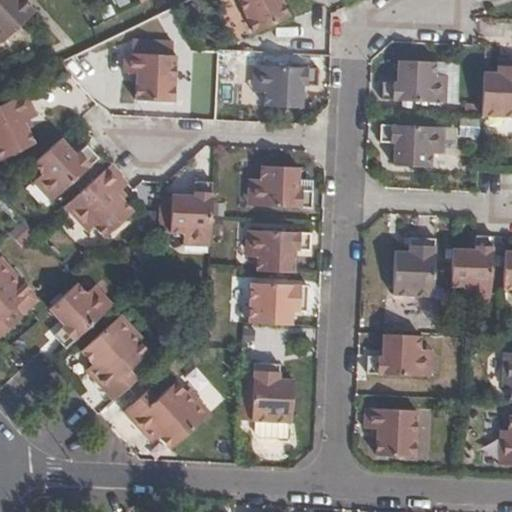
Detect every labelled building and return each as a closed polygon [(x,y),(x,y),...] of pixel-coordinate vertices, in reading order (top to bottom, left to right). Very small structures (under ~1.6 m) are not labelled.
[(0,0),(0,40),(31,13),(19,0),(0,0)] [(237,0),(254,34),(289,17),(281,1),(281,0),(237,0)] [(136,56),(177,57),(178,40),(136,38),(136,56)] [(177,57),(136,56),(126,55),(125,74),(132,74),(137,74),(137,84),(137,102),(175,104),(177,57)] [(507,76),(498,76),(483,75),(481,118),(511,119),(511,61),(507,61),(507,76)] [(499,61),(498,76),(507,76),(507,61),(499,61)] [(433,78),(433,64),(395,62),(395,85),(381,84),(380,101),(437,103),(439,78),(433,78)] [(454,65),(433,64),(433,78),(439,78),(437,103),(443,103),(452,104),(454,65)] [(261,68),(260,94),(266,94),(265,109),(303,111),(304,87),(318,88),(318,71),(261,68)] [(21,121),(30,117),(37,114),(27,90),(0,102),(0,157),(35,142),(29,129),(26,130),(21,121)] [(34,126),(30,117),(21,121),(26,130),(29,129),(34,126)] [(435,154),(436,128),(380,126),(379,143),(393,143),(392,166),(429,168),(430,154),(435,154)] [(38,178),(56,198),(99,160),(87,147),(76,156),(61,139),(33,164),(42,174),(38,178)] [(114,196),(120,191),(126,185),(109,166),(64,207),(88,233),(93,228),(102,238),(132,213),(123,202),(120,204),(114,196)] [(256,182),(255,209),(311,212),(312,194),(299,194),(300,171),(262,168),(261,183),(256,182)] [(56,198),(38,178),(34,182),(52,201),(56,198)] [(183,241),(209,242),(211,218),(212,184),(195,183),(194,197),(171,197),(169,234),(183,235),(183,241)] [(127,198),(120,191),(114,196),(120,204),(123,202),(127,198)] [(254,233),(253,259),(257,259),(256,273),(294,275),(295,253),(309,253),(310,236),(254,233)] [(465,294),(490,295),(493,237),(475,237),(475,251),(452,249),(450,288),(465,289),(465,294)] [(411,240),(410,254),(418,255),(419,241),(411,240)] [(418,255),(410,254),(394,254),(392,297),(432,299),(435,241),(419,241),(418,255)] [(511,252),(505,252),(503,290),(511,290),(511,252)] [(0,338),(22,318),(13,309),(30,294),(0,261),(0,338)] [(292,304),(306,305),(307,288),(250,285),(247,324),(291,327),(292,312),(292,304)] [(106,312),(89,293),(85,297),(76,286),(47,312),(63,329),(53,339),(63,350),(106,312)] [(89,293),(106,312),(110,308),(94,289),(89,293)] [(292,304),(292,312),(306,313),(306,305),(292,304)] [(97,374),(91,380),(112,403),(136,381),(128,372),(147,354),(138,343),(140,341),(120,318),(79,355),(91,368),(97,374)] [(423,380),(424,354),(418,353),(419,338),(382,337),(381,360),(366,360),(366,378),(423,380)] [(489,353),(489,381),(501,380),(500,353),(489,353)] [(511,355),(503,355),(501,390),(509,391),(508,406),(511,406),(511,355)] [(269,381),(270,366),(254,365),(253,372),(251,424),(256,424),(288,426),(289,426),(292,383),(277,382),(269,381)] [(278,367),(270,366),(269,381),(277,382),(278,367)] [(97,374),(91,368),(84,374),(91,380),(97,374)] [(251,424),(253,372),(240,372),(238,423),(251,424)] [(151,431),(157,438),(169,451),(209,414),(188,391),(184,393),(175,384),(156,402),(147,393),(124,415),(144,437),(151,431)] [(377,431),(376,440),(376,458),(415,460),(417,414),(365,411),(364,430),(371,431),(377,431)] [(511,419),(507,419),(507,433),(499,433),(498,467),(511,467),(511,419)] [(287,438),(288,426),(256,424),(256,435),(287,438)] [(151,431),(144,437),(151,444),(157,438),(151,431)]
